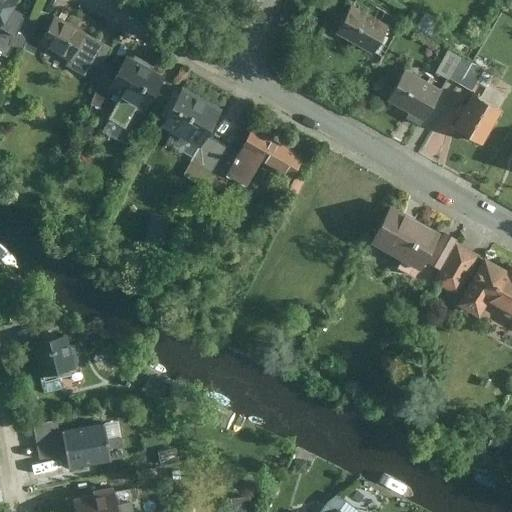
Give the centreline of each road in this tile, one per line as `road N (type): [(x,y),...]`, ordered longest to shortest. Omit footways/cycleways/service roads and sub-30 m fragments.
road 1 (residential): [(234,74),(511,231)]
road 2 (residential): [(99,0),(234,74)]
